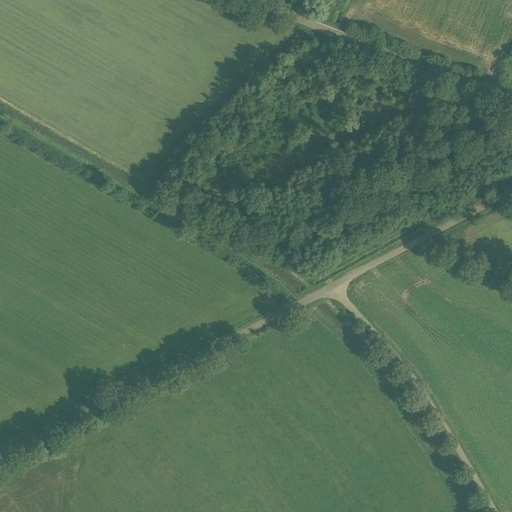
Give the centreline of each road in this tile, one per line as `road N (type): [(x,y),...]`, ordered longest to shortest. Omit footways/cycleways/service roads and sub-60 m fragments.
road 1 (unclassified): [(0,457),(332,286)]
road 2 (unclassified): [(494,511),(438,421),(332,286)]
road 3 (unclassified): [(511,97),(270,0)]
road 4 (unclassified): [(332,286),(511,188)]
